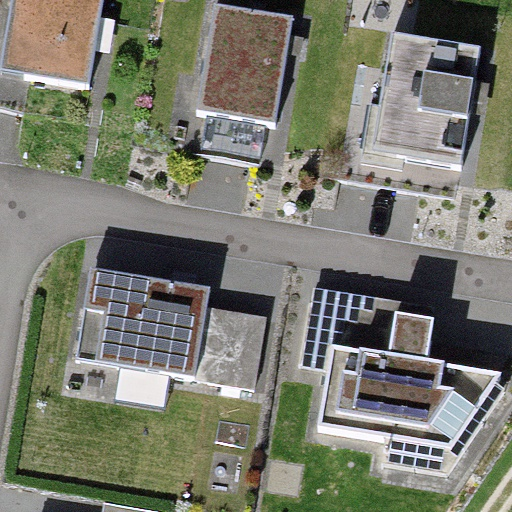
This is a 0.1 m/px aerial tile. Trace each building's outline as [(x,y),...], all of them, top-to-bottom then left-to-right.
[(89,5),(45,0),(7,0),(0,61),(0,91),(77,101),(89,5)] [(283,18),(215,7),(190,154),(258,166),(283,18)] [(392,36),(379,107),(348,101),(334,181),(454,203),(481,52),(392,36)] [(209,297),(95,281),(83,370),(197,385),(209,297)] [(432,369),(439,327),(403,322),(396,364),(337,354),(319,437),(392,451),(394,437),(459,447),(503,380),(432,369)]
